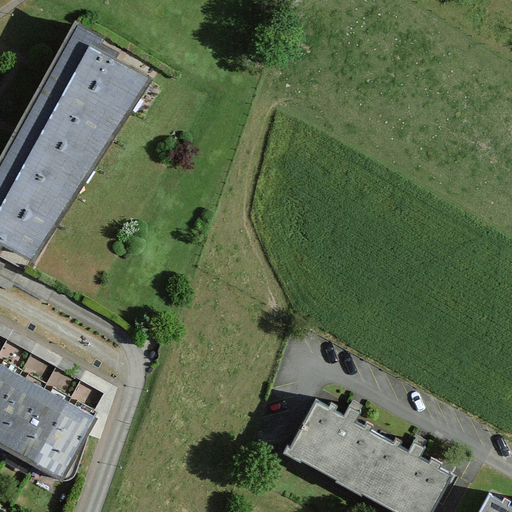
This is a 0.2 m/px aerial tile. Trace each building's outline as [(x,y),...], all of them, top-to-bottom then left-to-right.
[(151,83),(71,26),(0,154),(0,257),(26,272),(151,83)] [(0,413),(23,372),(0,359),(0,413)] [(46,385),(23,372),(0,413),(0,443),(11,449),(46,385)] [(71,399),(46,385),(11,449),(35,463),(71,399)] [(103,416),(71,399),(35,463),(67,480),(103,416)] [(384,446),(318,408),(289,458),(355,495),(384,446)] [(434,511),(451,484),(384,446),(355,495),(384,511),(434,511)] [(511,511),(492,501),(486,511),(511,511)]
